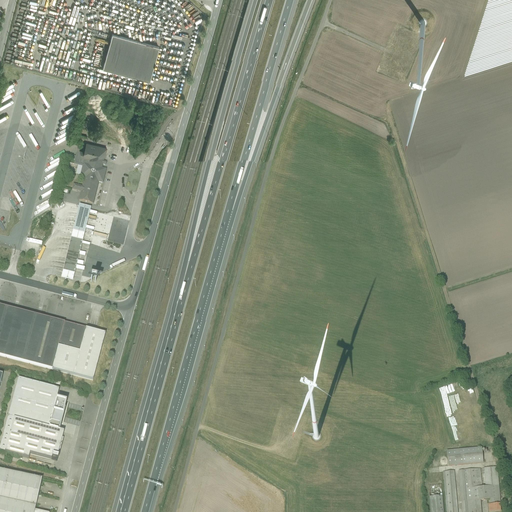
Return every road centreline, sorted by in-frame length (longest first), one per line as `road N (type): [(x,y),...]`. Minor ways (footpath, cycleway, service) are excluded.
road 1 (unclassified): [(172,511),(268,164),(330,0)]
road 2 (motorway): [(202,312),(310,0)]
road 3 (motorway): [(202,312),(290,0)]
road 4 (unclassified): [(128,310),(217,5)]
road 5 (motorway): [(267,0),(177,304)]
road 6 (motorway): [(254,0),(177,304)]
road 7 (motorway): [(177,304),(120,511)]
road 8 (unclassified): [(74,511),(128,310)]
road 9 (motorway): [(145,511),(202,312)]
road 10 (unclassified): [(128,310),(0,275)]
road 11 (track): [(196,427),(276,451),(292,419)]
